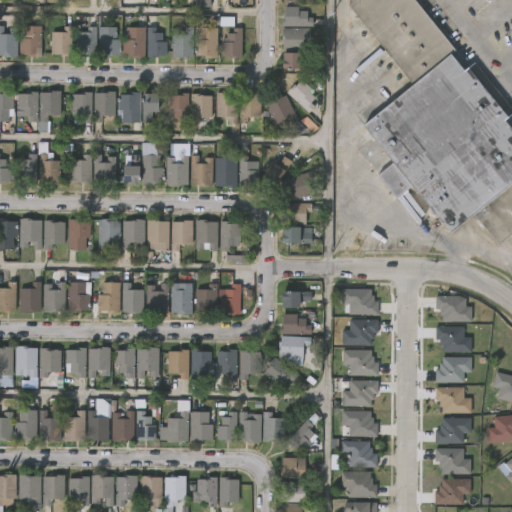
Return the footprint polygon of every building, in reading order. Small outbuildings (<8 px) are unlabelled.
[(348,5),(348,0),(413,0),(452,48),(447,52),(410,82),(348,5)] [(297,7),(297,11),(307,11),(307,17),(312,17),(312,27),(282,27),(284,7),(297,7)] [(30,53),(22,53),(22,26),(44,26),(44,54),(30,53)] [(75,41),(75,55),(67,55),(67,53),(54,53),(54,31),(66,31),(66,26),(75,26),(75,41)] [(85,49),(81,49),(82,31),(90,31),(90,26),(99,26),(99,49),(85,49)] [(119,26),(119,38),(123,38),(123,54),(101,54),(101,26),(119,26)] [(147,42),(147,57),(135,57),(136,54),(125,54),(125,38),(129,38),(130,26),(147,26),(147,42)] [(159,27),(159,31),(166,31),(166,41),(170,41),(169,56),(149,56),(150,26),(159,27)] [(183,58),(174,57),(174,33),(187,33),(187,26),(196,26),(196,56),(183,58)] [(0,27),(6,27),(6,33),(11,33),(11,29),(20,29),(19,56),(0,54),(0,27)] [(220,44),(220,57),(206,57),(206,55),(198,55),(197,39),(202,39),(202,27),(219,27),(220,44)] [(245,27),(244,54),(240,53),(240,57),(224,55),(225,37),(229,37),(229,32),(236,32),(236,27),(245,27)] [(302,48),(279,48),(279,28),(307,28),(307,42),(302,42),(302,48)] [(283,70),(301,69),(300,52),(282,53),(283,70)] [(511,177),(470,211),(445,231),(408,185),(393,196),(375,173),(390,161),(359,122),(410,82),(447,52),(460,68),(464,65),(504,115),(500,117),(511,132),(511,177)] [(309,111),(306,113),(285,93),(299,79),(311,90),(308,93),(313,98),(308,102),(313,106),(309,111)] [(60,122),(38,122),(39,92),(60,91),(60,122)] [(36,92),(36,121),(26,121),(26,117),(20,117),(20,108),(16,108),(16,92),(36,92)] [(91,92),(91,122),(81,122),(81,117),(70,117),(70,94),(83,94),(83,92),(91,92)] [(97,122),(93,122),(93,93),(114,92),(114,116),(102,116),(102,122),(97,122)] [(140,92),(140,122),(121,122),(121,110),(117,110),(117,94),(130,94),(130,92),(140,92)] [(244,123),(239,123),(239,94),(253,94),(253,92),(260,92),(260,116),(248,116),(248,123),(244,123)] [(0,93),(12,93),(13,117),(8,117),(8,122),(0,122),(0,93)] [(187,93),(187,123),(177,123),(177,118),(171,118),(171,108),(168,108),(168,95),(180,95),(180,93),(187,93)] [(229,93),(229,94),(237,94),(237,124),(229,124),(229,116),(216,116),(216,93),(229,93)] [(151,112),(151,123),(142,123),(142,94),(157,94),(157,112),(151,112)] [(198,94),(198,95),(211,95),(211,118),(199,118),(198,124),(190,124),(190,94),(198,94)] [(285,95),(292,111),(300,108),(305,118),(290,125),(287,118),(282,120),(285,126),(278,130),(266,105),(285,95)] [(156,143),(156,155),(160,155),(159,168),(164,168),(163,185),(140,184),(140,143),(156,143)] [(189,144),(187,186),(164,186),(165,157),(168,157),(169,143),(189,144)] [(35,185),(16,184),(16,169),(20,169),(20,160),(27,160),(27,154),(36,154),(35,185)] [(46,154),(46,161),(59,161),(59,186),(38,186),(38,154),(46,154)] [(81,184),(69,184),(70,160),(81,160),(81,154),(90,155),(90,185),(81,184)] [(115,157),(114,181),(90,180),(92,154),(101,155),(101,157),(115,157)] [(126,185),(116,185),(116,176),(122,176),(122,166),(130,166),(130,155),(139,155),(139,185),(126,185)] [(198,155),(198,162),(202,162),(202,158),(211,158),(211,186),(190,186),(190,155),(198,155)] [(236,155),(236,184),(214,186),(214,157),(223,157),(223,162),(229,162),(228,155),(236,155)] [(248,156),(248,161),(254,161),(254,171),(258,171),(258,187),(238,187),(239,156),(248,156)] [(290,161),(286,168),(287,169),(275,187),(262,178),(274,160),(278,163),(283,156),(290,161)] [(0,158),(3,158),(4,167),(9,167),(9,181),(1,181),(1,183),(0,183),(0,158)] [(309,187),(312,195),(297,200),(288,180),(295,178),(295,176),(310,171),(312,179),(307,181),(309,187)] [(511,177),(511,234),(498,246),(470,211),(511,177)] [(307,224),(284,224),(284,203),(312,203),(311,211),(307,211),(307,224)] [(42,221),(41,249),(31,249),(32,242),(27,242),(27,247),(18,247),(19,218),(35,218),(35,221),(42,221)] [(91,221),(91,237),(86,237),(85,250),(67,249),(68,218),(84,218),(84,221),(91,221)] [(0,219),(2,219),(2,222),(17,222),(17,238),(12,238),(12,250),(0,250),(0,219)] [(120,220),(119,249),(111,249),(112,243),(106,243),(106,249),(95,248),(96,219),(120,220)] [(144,219),(144,249),(130,248),(130,251),(120,251),(121,221),(135,221),(135,219),(144,219)] [(155,219),(155,221),(168,221),(167,251),(153,251),(153,249),(146,249),(146,220),(155,219)] [(217,222),(216,252),(208,251),(208,250),(193,249),(194,220),(217,222)] [(55,221),(55,222),(66,222),(66,245),(50,245),(50,250),(44,250),(44,221),(55,221)] [(192,221),(191,244),(179,244),(179,260),(169,260),(170,221),(192,221)] [(230,222),(230,224),(239,224),(239,242),(235,242),(234,246),(228,246),(228,252),(219,252),(219,221),(230,222)] [(311,228),(311,244),(281,243),(281,227),(311,228)] [(226,263),(247,263),(247,255),(226,256),(226,263)] [(19,281),(18,310),(12,310),(12,313),(3,312),(3,309),(0,309),(0,287),(9,288),(9,281),(19,281)] [(88,281),(88,294),(91,294),(91,310),(83,310),(83,312),(70,312),(70,282),(88,281)] [(30,311),(21,311),(22,288),(34,288),(34,282),(44,282),(43,311),(30,311)] [(68,282),(68,312),(46,312),(46,283),(55,283),(55,287),(60,287),(60,282),(68,282)] [(119,283),(118,313),(97,312),(97,295),(100,295),(101,283),(119,283)] [(130,283),(130,289),(142,289),(142,314),(121,313),(121,283),(130,283)] [(168,283),(167,313),(161,313),(161,315),(144,314),(145,285),(168,283)] [(191,290),(191,315),(168,314),(169,283),(179,284),(179,290),(191,290)] [(216,312),(195,312),(195,289),(208,289),(208,284),(217,284),(216,312)] [(241,286),(241,314),(221,314),(221,299),(219,299),(219,289),(232,289),(232,284),(241,284),(241,286)] [(374,315),(374,289),(341,289),(341,305),(348,305),(348,315),(374,315)] [(310,291),(310,301),(300,301),(300,309),(281,308),(281,292),(310,291)] [(441,322),(471,322),(471,307),(465,307),(465,296),(435,296),(435,310),(441,310),(441,322)] [(311,334),(283,334),(283,314),(296,315),(296,318),(305,318),(305,326),(311,326),(311,334)] [(341,346),(372,346),(372,334),(377,334),(377,320),(349,320),(349,331),(341,331),(341,346)] [(471,353),(471,337),(463,337),(463,327),(435,326),(434,340),(440,341),(440,352),(471,353)] [(310,337),(310,347),(303,346),(302,366),(286,365),(286,357),(278,357),(278,342),(281,342),(281,336),(310,337)] [(0,346),(13,347),(12,387),(0,386),(0,346)] [(26,347),(26,348),(36,348),(35,378),(26,378),(26,370),(22,370),(22,376),(13,375),(13,347),(26,347)] [(110,347),(109,377),(86,378),(87,349),(100,349),(100,347),(110,347)] [(50,349),(50,351),(60,351),(59,373),(47,373),(47,379),(38,378),(38,348),(50,349)] [(85,348),(84,378),(74,378),(74,373),(64,372),(64,350),(78,350),(78,348),(85,348)] [(159,348),(158,377),(149,377),(149,372),(144,372),(144,379),(135,379),(136,350),(146,350),(146,348),(159,348)] [(134,349),(133,379),(125,378),(125,374),(114,374),(114,351),(126,352),(126,349),(134,349)] [(188,350),(188,380),(179,380),(179,374),(166,374),(167,352),(180,352),(180,350),(188,350)] [(200,350),(200,352),(211,352),(211,380),(191,380),(190,350),(200,350)] [(236,350),(236,379),(226,379),(226,375),(221,375),(221,366),(216,366),(216,352),(230,352),(230,350),(236,350)] [(377,376),(377,362),(371,362),(371,351),(341,350),(341,365),(349,365),(349,376),(377,376)] [(248,351),(248,352),(259,353),(259,375),(247,375),(247,380),(238,380),(238,351),(248,351)] [(298,376),(292,384),(287,379),(283,384),(276,379),(273,382),(263,374),(275,357),(298,376)] [(471,358),(440,357),(440,369),(434,369),(434,383),(463,383),(463,372),(470,373),(471,358)] [(491,387),(498,389),(496,399),(511,402),(511,376),(495,372),(491,387)] [(341,391),(341,407),(372,406),(371,394),(377,394),(377,380),(348,381),(348,391),(341,391)] [(463,387),(434,388),(435,403),(441,403),(441,413),(470,413),(470,398),(463,398),(463,387)] [(0,409),(1,409),(1,417),(15,417),(15,439),(0,439),(0,409)] [(25,440),(17,440),(17,410),(35,411),(35,441),(25,440)] [(46,417),(52,418),(52,413),(61,413),(60,440),(37,439),(38,411),(46,411),(46,417)] [(85,411),(84,438),(78,438),(78,441),(62,440),(63,417),(75,417),(75,411),(85,411)] [(96,411),(96,417),(108,418),(108,442),(93,442),(93,439),(86,439),(86,411),(96,411)] [(134,411),(133,441),(110,440),(111,413),(120,413),(120,419),(125,419),(125,411),(134,411)] [(145,411),(145,417),(151,417),(151,426),(155,426),(155,440),(135,439),(135,411),(145,411)] [(374,411),(341,411),(341,426),(349,426),(348,436),(374,437),(374,411)] [(181,442),(166,442),(166,419),(173,419),(173,412),(188,412),(187,440),(181,440),(181,442)] [(208,412),(208,424),(212,424),(212,439),(203,439),(203,442),(189,441),(190,412),(208,412)] [(236,412),(236,441),(226,441),(226,438),(216,438),(216,427),(220,427),(221,417),(227,418),(227,412),(236,412)] [(261,415),(260,443),(237,442),(238,412),(247,412),(247,414),(261,415)] [(271,414),(271,418),(284,418),(283,441),(262,442),(262,412),(271,412),(271,414)] [(487,443),(511,441),(511,415),(493,417),(493,428),(487,428),(487,443)] [(470,418),(440,419),(440,429),(434,429),(434,444),(463,443),(463,433),(471,432),(470,418)] [(311,445),(300,455),(286,440),(307,420),(312,425),(307,429),(314,436),(308,442),(311,445)] [(369,441),(369,446),(372,446),(371,452),(377,452),(376,466),(347,465),(348,452),(340,451),(340,440),(369,441)] [(470,474),(469,459),(462,459),(462,449),(434,449),(434,463),(440,463),(440,475),(470,474)] [(511,456),(498,469),(511,484),(511,456)] [(305,461),(305,468),(310,468),(309,477),(281,477),(281,457),(305,458),(305,461)] [(369,471),(369,477),(372,477),(372,483),(376,483),(376,497),(346,497),(346,486),(341,486),(341,471),(369,471)] [(0,474),(15,474),(15,498),(2,498),(2,505),(0,505),(0,474)] [(29,474),(40,475),(40,505),(33,505),(33,503),(17,503),(17,474),(29,474)] [(47,505),(42,505),(42,475),(64,474),(64,498),(51,498),(51,505),(47,505)] [(113,477),(112,505),(103,505),(103,497),(99,497),(98,504),(90,504),(92,474),(113,477)] [(120,506),(115,506),(115,476),(124,476),(124,474),(136,474),(136,498),(123,498),(123,506),(120,506)] [(150,475),(162,476),(162,506),(154,506),(154,498),(147,498),(147,504),(138,504),(139,475),(150,475)] [(172,511),(162,511),(162,506),(164,506),(164,475),(185,475),(185,499),(177,499),(177,506),(172,506),(172,511)] [(90,476),(89,505),(81,505),(81,499),(67,499),(67,477),(90,476)] [(238,479),(238,493),(234,493),(234,502),(227,502),(227,506),(218,506),(219,476),(238,479)] [(216,477),(216,507),(207,506),(207,501),(192,500),(192,491),(196,491),(196,478),(207,479),(208,477),(216,477)] [(470,494),(470,480),(440,479),(440,490),(434,490),(433,504),(462,505),(462,494),(470,494)] [(305,493),(310,493),(310,502),(279,502),(279,481),(305,481),(305,493)] [(376,501),(376,511),(347,511),(347,509),(344,508),(345,502),(352,502),(353,500),(376,501)] [(300,511),(279,511),(279,503),(309,503),(309,511),(300,511)]
